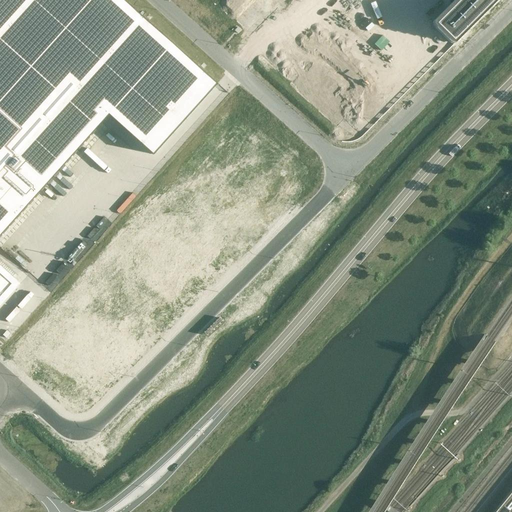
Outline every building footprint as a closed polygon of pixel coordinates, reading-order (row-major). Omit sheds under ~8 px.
[(0,0),(0,298),(13,284),(0,272),(0,235),(109,114),(153,154),(217,84),(216,83),(123,0),(0,0)] [(454,0),(433,23),(454,43),(497,0),(454,0)] [(117,200),(105,214),(109,218),(121,203),(117,200)] [(94,228),(87,236),(90,239),(97,231),(94,228)] [(81,242),(67,257),(72,262),(86,247),(81,242)] [(64,262),(56,271),(59,274),(67,265),(64,262)] [(511,511),(511,491),(495,511),(511,511)] [(386,511),(396,511),(388,506),(376,498),(372,502),(385,511),(386,511)]
